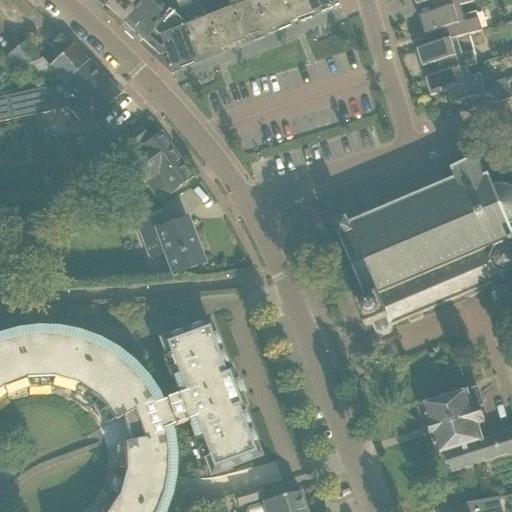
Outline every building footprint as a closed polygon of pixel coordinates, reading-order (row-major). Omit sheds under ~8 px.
[(108,0),(103,6),(122,23),(142,0),(108,0)] [(142,0),(122,23),(126,27),(128,26),(143,38),(140,40),(141,41),(170,8),(170,0),(142,0)] [(195,58),(176,7),(176,0),(170,0),(170,8),(141,41),(157,56),(165,53),(171,68),(195,58)] [(195,58),(219,49),(199,0),(198,0),(199,2),(189,6),(186,0),(176,0),(176,7),(195,58)] [(199,0),(219,49),(242,39),(226,0),(199,0)] [(253,0),(226,0),(242,39),(266,30),(253,0)] [(253,0),(266,30),(289,21),(280,0),(253,0)] [(308,0),(280,0),(289,21),(313,11),(308,0)] [(308,0),(313,11),(336,2),(334,0),(308,0)] [(473,1),(472,0),(414,0),(416,6),(435,0),(439,0),(443,11),(473,1)] [(460,6),(473,3),(473,1),(443,11),(420,17),(425,35),(448,28),(451,40),(482,31),(476,13),(463,17),(460,6)] [(482,32),(482,31),(451,40),(445,42),(417,50),(423,68),(445,61),(449,72),(464,68),(477,64),(468,36),(482,32)] [(72,45),(48,67),(26,41),(6,57),(19,71),(25,68),(33,83),(52,73),(61,83),(63,83),(87,61),(72,45)] [(61,83),(62,85),(73,97),(63,106),(83,126),(103,108),(117,95),(87,61),(63,83),(61,83)] [(442,74),(426,79),(431,97),(448,92),(451,104),(464,100),(468,112),(477,109),(487,106),(506,100),(502,87),(485,92),(480,75),(467,79),(464,68),(449,72),(442,74)] [(0,122),(57,112),(52,87),(0,97),(0,122)] [(160,132),(149,140),(138,125),(114,143),(112,132),(74,139),(77,159),(114,152),(122,145),(130,154),(124,159),(153,197),(157,195),(161,200),(193,177),(160,132)] [(489,176),(485,177),(478,159),(452,170),(456,180),(440,186),(439,183),(362,216),(363,219),(350,224),(348,219),(334,225),(339,239),(340,239),(367,301),(356,305),(366,328),(373,326),(376,334),(383,337),(389,334),(393,328),(391,326),(408,320),(409,323),(423,318),(421,314),(467,294),(469,298),(483,293),(481,289),(491,285),(507,325),(511,323),(511,230),(510,226),(511,225),(511,187),(510,187),(507,186),(503,186),(500,186),(496,187),(494,188),(489,176)] [(161,214),(175,208),(175,207),(134,223),(149,263),(159,260),(162,266),(167,264),(172,276),(202,264),(185,219),(166,227),(161,214)] [(226,370),(208,322),(158,341),(164,357),(160,359),(169,381),(170,381),(176,396),(159,402),(157,397),(145,379),(131,364),(114,351),(96,341),(77,334),(56,330),(36,329),(15,332),(0,336),(0,410),(1,410),(9,404),(19,399),(29,397),(39,395),(49,396),(59,398),(69,401),(78,406),(86,412),(93,420),(99,429),(106,449),(107,458),(107,469),(105,479),(102,489),(97,498),(90,506),(83,511),(163,511),(168,500),(169,496),(173,477),(173,476),(174,456),(171,435),(170,429),(186,423),(192,438),(190,439),(198,461),(202,459),(203,460),(209,476),(258,457),(241,410),(244,408),(243,406),(234,383),(229,371),(230,371),(229,369),(226,370)] [(488,422),(484,408),(478,389),(468,392),(467,391),(422,405),(428,425),(431,436),(432,436),(438,456),(445,454),(450,472),(511,453),(511,429),(484,439),(479,425),(488,422)] [(236,509),(262,502),(259,488),(232,495),(236,509)] [(304,511),(298,493),(247,508),(244,511),(304,511)] [(463,511),(503,511),(499,498),(461,504),(462,507),(463,511)]
